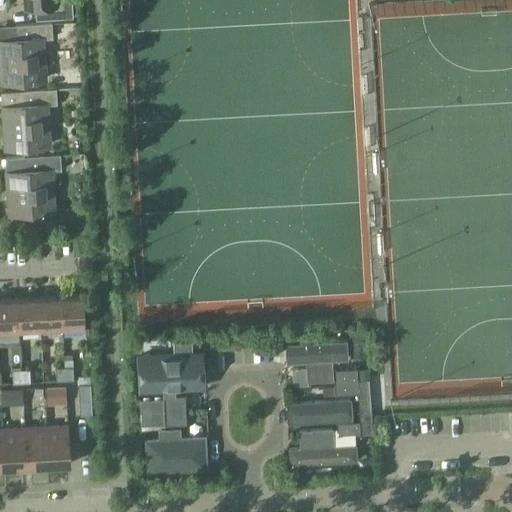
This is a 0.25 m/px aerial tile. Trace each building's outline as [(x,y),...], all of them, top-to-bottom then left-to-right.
[(65,0),(24,0),(25,9),(36,8),(37,23),(55,22),(67,21),(65,0)] [(56,36),(55,22),(17,24),(18,39),(0,39),(0,70),(1,82),(48,79),(45,37),(56,36)] [(20,105),(2,106),(4,149),(52,146),(49,103),(58,103),(57,90),(19,92),(20,105)] [(26,170),(5,172),(7,215),(56,211),(53,169),(60,168),(60,156),(25,158),(26,170)] [(88,216),(79,217),(80,229),(89,229),(88,216)] [(61,297),(63,330),(85,329),(83,296),(61,297)] [(42,331),(63,330),(61,297),(40,298),(42,331)] [(20,333),(42,331),(40,298),(18,299),(20,333)] [(0,333),(20,333),(18,299),(0,300),(0,333)] [(364,331),(349,332),(351,351),(365,350),(364,331)] [(348,340),(285,343),(286,364),(349,361),(348,340)] [(197,341),(139,345),(142,383),(200,379),(197,341)] [(66,380),(74,380),(74,367),(65,368),(66,380)] [(57,381),(66,380),(65,368),(57,368),(57,381)] [(307,368),(292,369),(293,386),(308,385),(307,368)] [(356,369),(333,370),(334,385),(357,384),(357,380),(356,369)] [(14,383),(23,382),(22,370),(14,370),(14,383)] [(23,382),(31,382),(31,370),(22,370),(23,382)] [(357,384),(334,385),(334,395),(357,394),(359,421),(360,421),(370,420),(370,415),(368,380),(357,380),(357,384)] [(80,415),(87,415),(91,414),(90,384),(78,384),(80,415)] [(65,387),(45,388),(46,405),(66,405),(65,387)] [(12,389),(2,390),(3,404),(13,403),(12,389)] [(163,394),(140,396),(141,406),(164,405),(163,394)] [(287,402),(288,423),(353,420),(352,399),(287,402)] [(164,405),(141,406),(141,421),(165,420),(164,405)] [(370,420),(360,421),(360,434),(371,434),(370,420)] [(359,421),(336,422),(337,436),(360,434),(360,421),(359,421)] [(50,426),(52,465),(71,464),(68,425),(50,426)] [(34,466),(52,465),(50,426),(32,427),(34,466)] [(16,467),(34,466),(32,427),(13,428),(16,467)] [(0,467),(16,467),(13,428),(0,428),(0,467)] [(146,432),(148,467),(205,463),(203,428),(146,432)] [(296,438),(297,463),(356,461),(355,436),(296,438)]
